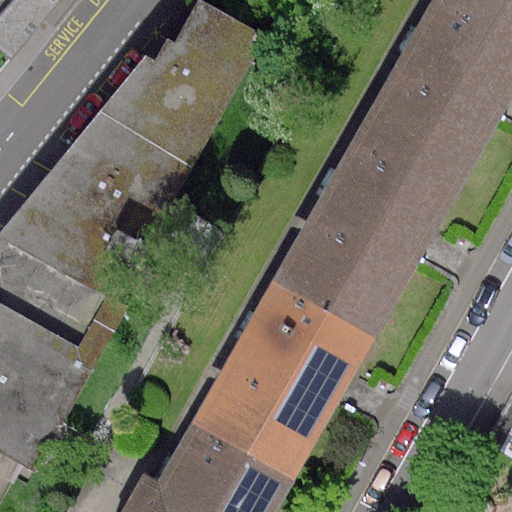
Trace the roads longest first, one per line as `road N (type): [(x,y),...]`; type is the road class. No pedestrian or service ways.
road 1 (residential): [(511,303),(389,511)]
road 2 (residential): [(124,0),(0,155)]
